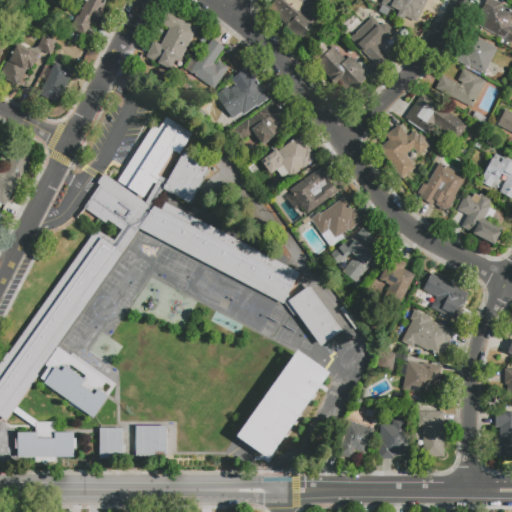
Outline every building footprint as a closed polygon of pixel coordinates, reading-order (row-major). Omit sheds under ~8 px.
[(84,36),(69,29),(76,16),(78,16),(85,2),(81,0),(104,0),(99,11),(103,13),(96,26),(91,23),(84,36)] [(310,0),(315,4),(310,11),(306,8),(303,11),(317,23),(301,43),(284,29),(289,24),(269,8),(275,0),(310,0)] [(378,3),(379,0),(427,0),(417,20),(412,18),(411,20),(378,3)] [(481,11),(486,0),(492,0),(502,5),(502,6),(511,11),(511,22),(510,26),(511,27),(511,43),(475,25),(482,12),(481,11)] [(159,23),(165,12),(196,28),(179,60),(175,58),(173,63),(177,65),(167,83),(161,80),(167,68),(145,56),(153,41),(159,45),(169,28),(159,23)] [(389,57),(378,67),(350,38),(371,18),(379,27),(384,22),(393,32),(379,47),(389,57)] [(454,60),(460,47),(462,48),(469,35),(496,49),(483,74),(469,67),(469,68),(454,60)] [(17,87),(4,81),(6,78),(0,75),(16,41),(36,50),(42,36),(56,42),(50,56),(40,51),(31,70),(26,68),(17,87)] [(227,67),(213,88),(189,72),(211,39),(224,47),(213,63),(215,65),(218,61),(227,67)] [(311,55),(322,45),(328,51),(332,47),(345,60),(350,56),(368,76),(349,94),(338,83),(335,86),(328,78),(329,77),(316,63),(317,62),(311,55)] [(55,63),(60,65),(63,59),(76,66),(64,89),(62,88),(54,103),(39,94),(55,63)] [(434,89),(441,76),(460,86),(462,83),(457,80),(462,70),(485,82),(471,108),(434,89)] [(261,87),(269,99),(256,108),(255,107),(242,116),(240,113),(231,120),(216,99),(250,74),(260,88),(261,87)] [(467,127),(457,142),(434,126),(427,135),(404,119),(421,94),(467,127)] [(271,103),(283,118),(278,121),(284,129),(263,145),(254,132),(242,140),(234,129),(247,120),(248,121),(259,114),(258,112),(271,103)] [(511,132),(497,125),(505,109),(511,112),(511,132)] [(173,151),(157,175),(152,183),(142,198),(117,181),(153,126),(158,129),(165,118),(192,134),(179,154),(173,151)] [(385,135),(398,126),(406,137),(414,131),(426,148),(418,155),(413,149),(404,155),(414,168),(400,178),(378,148),(389,140),(385,135)] [(270,175),(260,160),(276,148),(278,151),(297,137),(306,149),(308,148),(316,160),(292,177),(291,176),(288,178),(287,176),(281,180),(276,173),(282,168),(281,167),(270,175)] [(5,205),(0,202),(0,170),(1,168),(4,170),(11,157),(15,159),(18,152),(30,158),(5,205)] [(183,152),(210,167),(189,204),(163,189),(162,189),(167,181),(183,152)] [(502,158),(511,163),(511,198),(498,192),(506,177),(499,174),(494,185),(492,184),(490,188),(479,182),(491,158),(500,163),(502,158)] [(431,205),(419,198),(420,195),(417,193),(423,184),(426,186),(431,177),(427,174),(433,164),(437,166),(439,164),(464,178),(452,200),(442,194),(444,190),(441,188),(431,205)] [(305,213),(288,189),(320,166),(329,178),(326,179),(335,191),(305,213)] [(288,293),(291,297),(311,283),(343,329),(319,346),(296,314),(293,316),(283,302),(282,304),(139,228),(5,421),(0,417),(0,360),(6,352),(8,354),(94,231),(114,240),(121,231),(106,221),(104,223),(83,209),(99,186),(96,184),(103,174),(144,203),(145,201),(155,184),(152,183),(157,175),(167,181),(162,189),(163,189),(153,206),(158,208),(162,201),(299,273),(288,293)] [(204,188),(222,174),(234,188),(216,203),(204,188)] [(483,220),(503,230),(494,246),(460,228),(467,215),(456,210),(464,195),(471,199),(474,194),(479,196),(481,192),(494,199),(483,220)] [(339,240),(330,246),(310,218),(318,213),(320,214),(343,198),(351,210),(353,208),(361,220),(347,230),(347,229),(340,234),(344,239),(340,241),(339,240)] [(341,267),(330,255),(343,242),(345,243),(361,228),(374,241),(367,248),(376,258),(350,283),(338,270),(341,267)] [(390,256),(405,263),(402,269),(414,275),(397,309),(381,301),(389,286),(378,280),(390,256)] [(422,290),(430,274),(467,293),(453,320),(429,308),(435,297),(422,290)] [(355,331),(339,309),(343,307),(359,328),(355,331)] [(454,331),(445,348),(444,347),(439,356),(414,343),(412,348),(400,342),(412,320),(409,319),(414,309),(432,318),(430,320),(438,324),(439,323),(454,331)] [(43,383),(44,382),(39,378),(46,368),(44,367),(58,347),(113,387),(107,395),(110,397),(93,419),(43,383)] [(235,437),(296,350),(329,374),(268,460),(235,437)] [(392,370),(378,368),(380,352),(394,354),(392,370)] [(441,366),(437,384),(432,383),(430,394),(402,388),(408,361),(424,364),(424,362),(441,366)] [(511,369),(503,369),(503,399),(511,398),(511,369)] [(439,412),(440,425),(442,425),(442,457),(422,457),(422,427),(417,427),(416,412),(439,412)] [(511,455),(495,456),(495,439),(499,439),(499,426),(503,426),(502,414),(511,413),(511,455)] [(392,459),(376,459),(376,444),(378,444),(377,435),(382,435),(382,426),(391,425),(391,420),(404,420),(404,429),(406,429),(406,457),(392,457),(392,459)] [(352,459),(338,454),(349,421),(373,429),(364,456),(354,453),(352,459)] [(73,457),(16,458),(16,431),(34,431),(34,422),(55,422),(55,431),(73,431),(73,457)] [(166,427),(166,457),(136,458),(135,427),(166,427)] [(98,429),(121,429),(121,459),(99,459),(98,429)]
